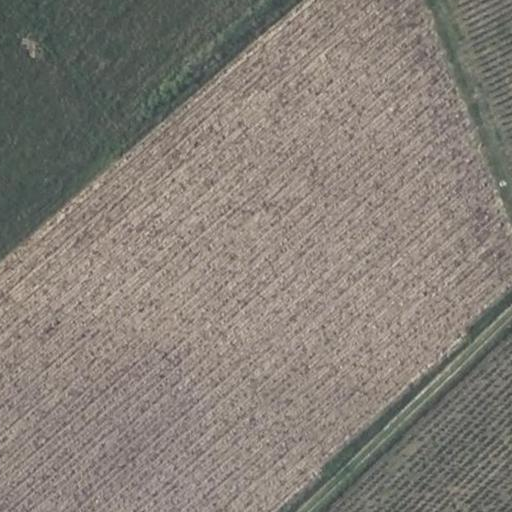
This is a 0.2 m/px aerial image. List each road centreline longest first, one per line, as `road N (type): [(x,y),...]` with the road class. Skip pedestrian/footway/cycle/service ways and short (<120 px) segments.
road 1 (track): [(0,251),(111,149),(43,12),(55,0)]
road 2 (track): [(307,511),(511,311)]
road 3 (track): [(511,207),(426,0)]
